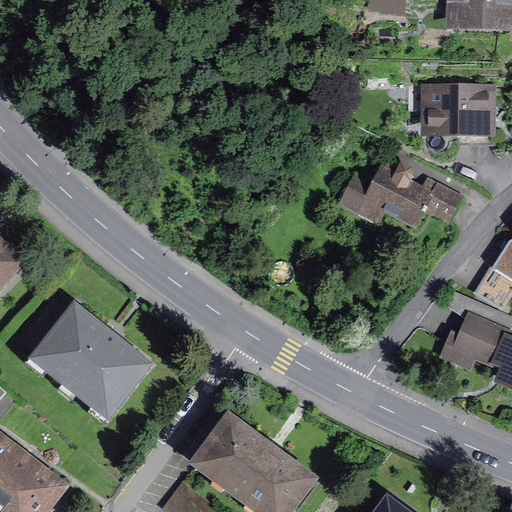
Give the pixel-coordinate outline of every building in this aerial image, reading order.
[(511,40),(511,0),(446,0),(444,36),(511,40)] [(495,89),(420,85),(417,145),(493,148),(495,89)] [(371,184),(353,175),(337,206),(378,227),(385,214),(417,230),(426,212),(450,224),(465,195),(438,182),(435,188),(427,184),(425,188),(381,165),(371,184)] [(511,281),(511,233),(510,234),(511,237),(511,243),(506,247),(493,270),(511,281)] [(0,296),(21,275),(0,255),(0,296)] [(511,281),(493,270),(489,268),(472,297),(501,313),(511,295),(511,281)] [(511,342),(500,338),(502,331),(509,334),(511,325),(511,318),(449,294),(444,307),(463,320),(457,336),(481,345),(473,365),(496,374),(489,391),(511,399),(511,342)] [(146,375),(65,314),(21,372),(102,433),(146,375)] [(457,336),(448,333),(436,363),(469,376),(473,365),(481,345),(457,336)] [(294,511),(311,489),(219,423),(180,476),(229,511),(294,511)] [(0,511),(52,511),(63,497),(0,450),(0,511)] [(223,511),(183,482),(161,511),(223,511)] [(390,511),(379,503),(372,511),(390,511)]
